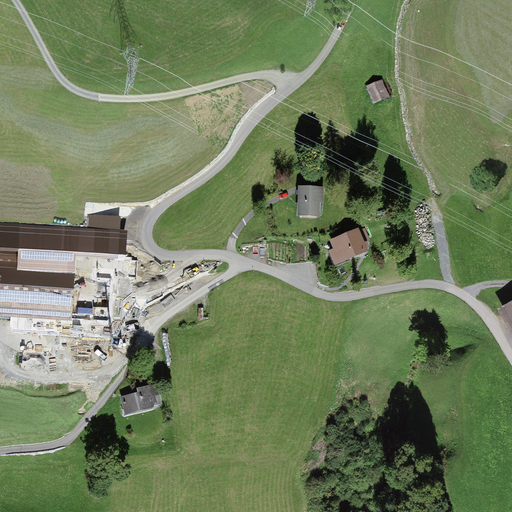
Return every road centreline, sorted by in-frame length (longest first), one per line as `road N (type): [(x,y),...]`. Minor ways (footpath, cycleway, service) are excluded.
road 1 (residential): [(511,356),(483,313),(441,285),(329,296),(234,258),(150,246),(155,212),(219,165),(249,125),(317,67),(356,0)]
road 2 (track): [(297,83),(270,71),(146,96),(101,94),(66,80),(18,0)]
road 3 (track): [(154,318),(148,347),(73,431),(0,449)]
